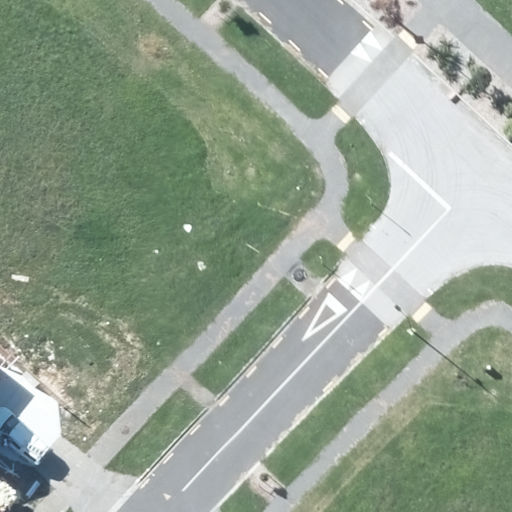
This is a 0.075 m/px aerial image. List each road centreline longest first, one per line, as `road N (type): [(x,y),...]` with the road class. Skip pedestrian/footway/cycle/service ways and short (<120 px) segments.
road 1 (residential): [(148,511),(476,168)]
road 2 (residential): [(279,0),(476,168)]
